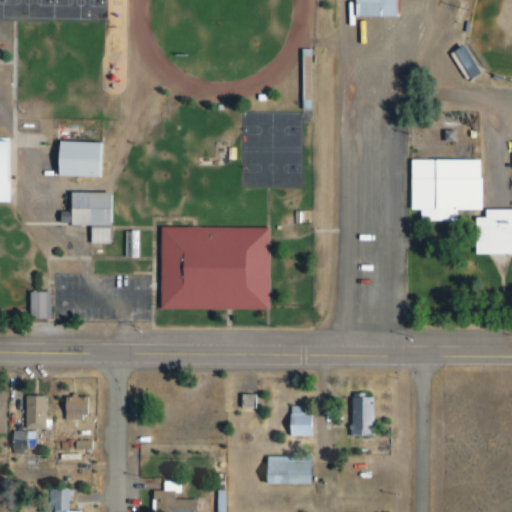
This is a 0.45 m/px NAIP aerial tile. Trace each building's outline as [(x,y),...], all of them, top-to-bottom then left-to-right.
[(361,0),(361,15),(408,16),(408,0),(361,0)] [(471,44),(490,72),(480,79),(461,51),(471,44)] [(478,74),(459,46),(450,52),(469,80),(478,74)] [(311,49),(311,58),(311,108),(322,108),(322,49),(315,49),(311,49)] [(0,203),(20,203),(20,141),(0,141),(0,203)] [(112,141),(112,176),(70,175),(70,141),(112,141)] [(488,160),(488,209),(468,209),(457,221),(442,221),(430,210),(421,210),(421,160),(488,160)] [(121,192),(81,192),(81,225),(102,225),(102,243),(121,244),(121,225),(121,192)] [(511,210),(492,210),(492,217),(483,217),(483,241),(483,254),(506,254),(511,254),(511,210)] [(168,223),(280,224),(280,237),(278,315),(167,313),(168,258),(168,225),(168,223)] [(138,229),(139,258),(149,258),(149,229),(138,229)] [(60,290),(43,290),(43,320),(59,321),(60,290)] [(27,320),(48,320),(48,292),(27,292),(27,320)] [(82,393),(82,397),(75,397),(75,417),(99,417),(100,397),(87,397),(87,393),(82,393)] [(252,393),(252,408),(271,408),(271,393),(252,393)] [(255,408),(255,394),(239,394),(238,408),(255,408)] [(23,429),(44,429),(44,396),(24,395),(23,429)] [(86,396),(63,395),(62,418),(85,419),(86,396)] [(56,396),(35,396),(35,431),(35,433),(56,433),(56,396)] [(361,399),(360,435),(381,436),(381,399),(361,399)] [(301,404),(300,436),(323,436),(323,405),(301,404)] [(310,437),(311,406),(288,406),(287,436),(310,437)] [(23,431),(35,431),(35,451),(23,451),(23,431)] [(89,440),(73,440),(73,449),(89,450),(89,440)] [(277,457),(277,484),(322,484),(322,457),(277,457)] [(172,480),(191,480),(191,493),(182,493),(182,492),(172,492),(172,480)] [(52,511),(79,511),(80,511),(67,511),(67,489),(48,489),(48,506),(53,506),(52,511)] [(226,490),(226,511),(236,511),(236,491),(226,490)] [(91,511),(76,511),(76,491),(61,492),(61,511),(91,511)] [(205,499),(205,511),(163,511),(163,492),(172,492),(182,492),(182,493),(182,499),(205,499)]
